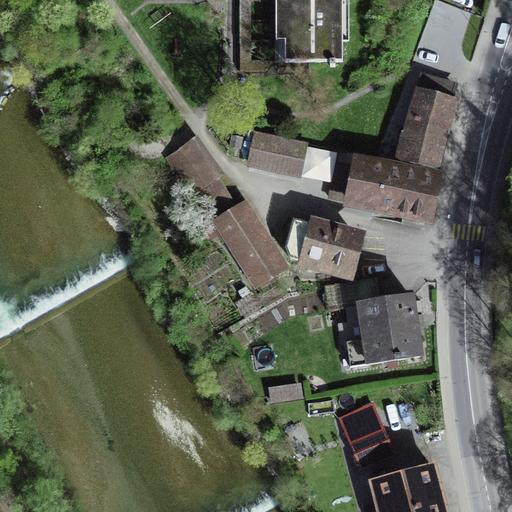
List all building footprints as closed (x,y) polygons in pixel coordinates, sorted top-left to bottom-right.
[(284,0),(285,62),(342,62),(342,0),(284,0)] [(433,169),(456,88),(425,80),(422,92),(416,90),(414,97),(420,99),(403,160),(433,169)] [(250,162),(299,173),(306,144),(256,133),(250,162)] [(201,205),(225,190),(218,178),(220,177),(196,143),(174,159),(172,156),(167,160),(175,172),(183,175),(201,205)] [(337,162),(330,198),(350,203),(428,219),(436,178),(358,163),(357,166),(337,162)] [(256,284),(282,268),(244,208),(238,212),(225,190),(201,205),(224,243),(230,240),(256,284)] [(326,262),(349,269),(357,238),(294,221),(286,248),(291,260),(303,263),(303,264),(324,270),(326,262)] [(420,357),(411,297),(377,302),(373,280),(325,287),(328,311),(359,306),(365,340),(347,343),(350,367),(420,357)] [(375,416),(348,429),(353,443),(356,442),(365,463),(387,454),(378,433),(381,431),(375,416)] [(443,511),(432,469),(375,484),(380,503),(377,504),(378,511),(443,511)]
